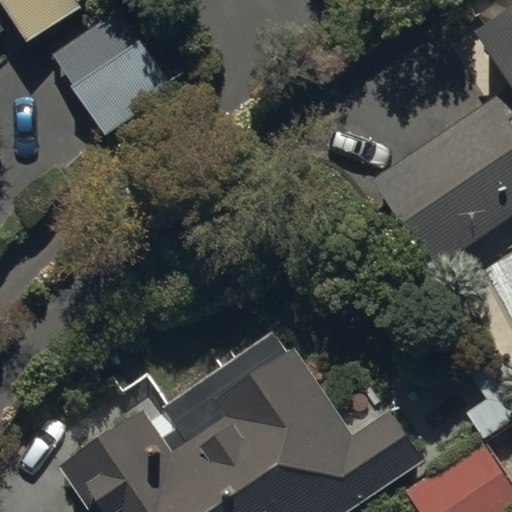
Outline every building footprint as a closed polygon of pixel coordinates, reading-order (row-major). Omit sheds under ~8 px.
[(69,0),(0,0),(0,26),(3,31),(19,21),(25,30),(69,0)] [(511,0),(477,24),(506,68),(367,161),(431,256),(511,202),(511,0)] [(121,6),(56,50),(108,128),(174,84),(121,6)] [(342,421),(282,331),(275,334),(265,319),(156,393),(169,412),(153,422),(135,395),(48,454),(87,511),(312,511),(414,443),(381,394),(342,421)] [(489,407),(466,422),(481,445),(511,423),(511,382),(502,368),(475,387),(489,407)] [(511,511),(511,432),(407,498),(415,511),(511,511)]
